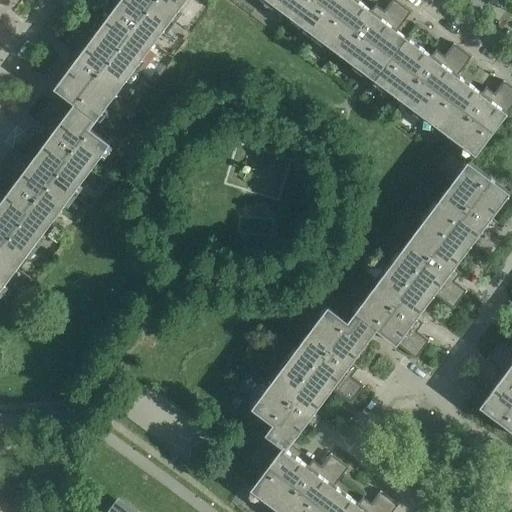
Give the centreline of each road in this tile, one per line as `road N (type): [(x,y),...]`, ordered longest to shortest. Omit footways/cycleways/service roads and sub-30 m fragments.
road 1 (residential): [(431,398),(402,374),(348,442),(437,511)]
road 2 (residential): [(431,398),(511,278)]
